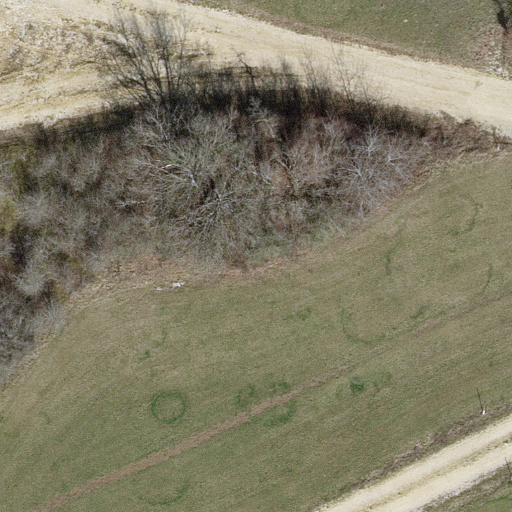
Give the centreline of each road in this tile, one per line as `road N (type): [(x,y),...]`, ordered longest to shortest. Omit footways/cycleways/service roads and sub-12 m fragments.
road 1 (track): [(0,91),(130,16),(511,117)]
road 2 (track): [(511,438),(364,511)]
